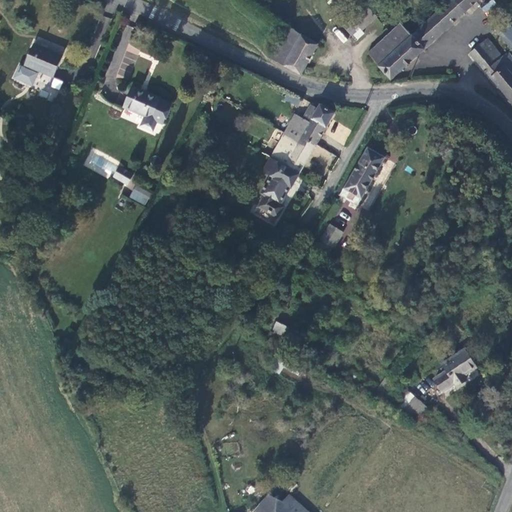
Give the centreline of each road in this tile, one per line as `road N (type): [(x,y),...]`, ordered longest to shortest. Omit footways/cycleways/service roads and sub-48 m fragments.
road 1 (tertiary): [(376,93),(310,87),(120,0)]
road 2 (unclassified): [(376,93),(299,233)]
road 3 (tertiary): [(511,127),(461,92),(376,93)]
